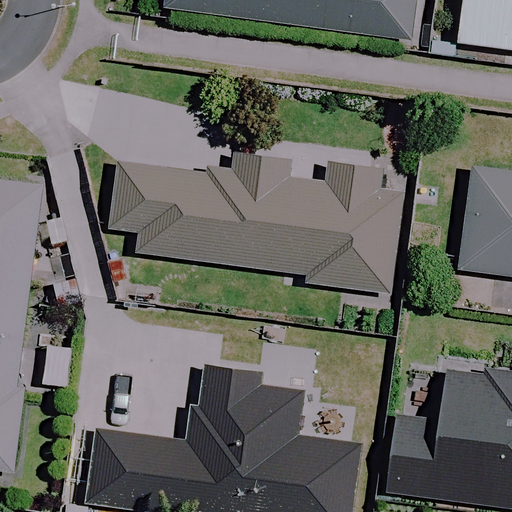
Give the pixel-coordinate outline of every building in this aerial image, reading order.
[(172,0),(171,8),(415,45),(421,0),(172,0)] [(511,0),(471,0),(466,44),(511,50),(511,0)] [(296,165),(236,157),(233,180),(125,165),(117,229),(145,233),(142,253),(309,276),(308,283),(395,295),(408,197),(382,193),(384,174),(326,166),(324,185),(294,181),(296,165)] [(511,174),(477,170),(465,270),(511,275),(511,174)] [(48,186),(0,180),(0,470),(21,472),(48,186)] [(205,370),(199,414),(190,413),(185,444),(101,433),(91,509),(114,511),(353,511),(362,448),(300,440),(306,394),(261,388),(263,377),(205,370)] [(511,377),(454,371),(448,423),(401,417),(392,492),(511,506),(511,377)]
